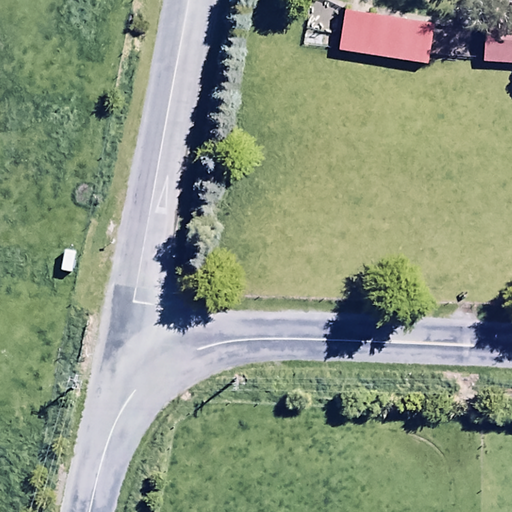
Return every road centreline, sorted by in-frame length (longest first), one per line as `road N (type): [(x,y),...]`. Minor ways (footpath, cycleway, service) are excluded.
road 1 (tertiary): [(133,342),(511,358)]
road 2 (unclassified): [(133,342),(203,0)]
road 3 (tertiary): [(96,511),(133,342)]
